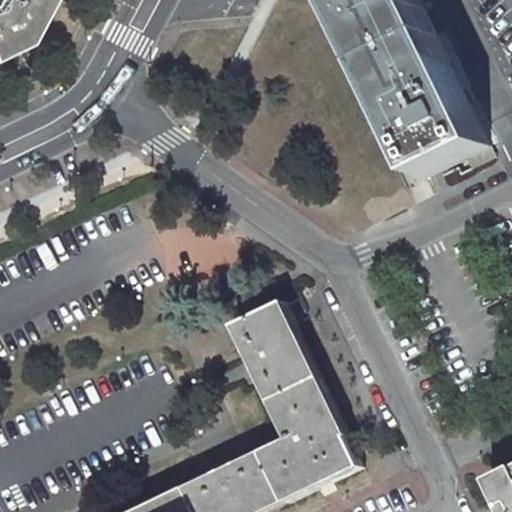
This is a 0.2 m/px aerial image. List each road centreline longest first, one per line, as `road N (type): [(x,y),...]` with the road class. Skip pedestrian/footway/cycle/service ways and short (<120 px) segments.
road 1 (residential): [(112,99),(343,266)]
road 2 (residential): [(343,266),(451,501)]
road 3 (residential): [(343,266),(511,185)]
road 4 (tertiary): [(0,171),(85,131),(112,99)]
